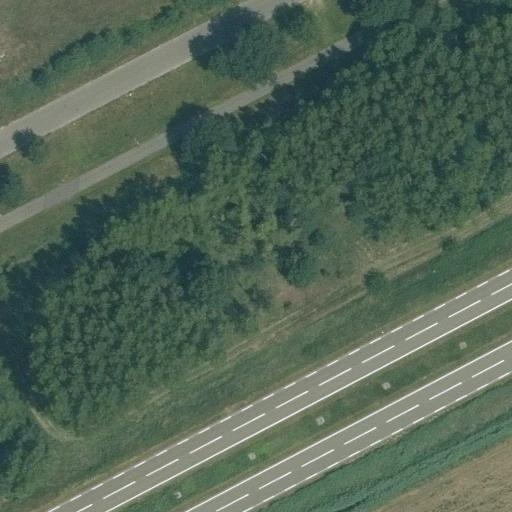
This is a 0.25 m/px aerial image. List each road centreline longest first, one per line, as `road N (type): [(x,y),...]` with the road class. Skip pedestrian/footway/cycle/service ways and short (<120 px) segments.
road 1 (primary): [(511,284),(79,511)]
road 2 (primary): [(217,511),(511,357)]
road 3 (unclassified): [(0,147),(285,0)]
